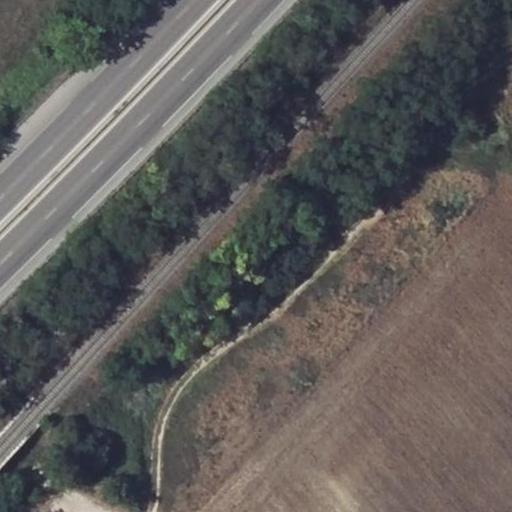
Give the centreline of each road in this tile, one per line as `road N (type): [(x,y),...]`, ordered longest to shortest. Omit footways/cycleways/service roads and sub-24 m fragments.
road 1 (trunk): [(0,282),(267,0)]
road 2 (trunk): [(192,0),(0,197)]
